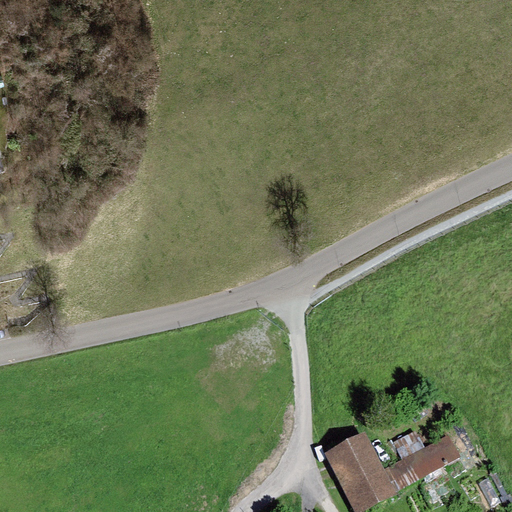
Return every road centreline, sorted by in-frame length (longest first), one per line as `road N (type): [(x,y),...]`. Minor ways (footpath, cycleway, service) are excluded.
road 1 (tertiary): [(0,359),(282,289),(511,170)]
road 2 (track): [(282,289),(301,338),(308,456),(256,511)]
